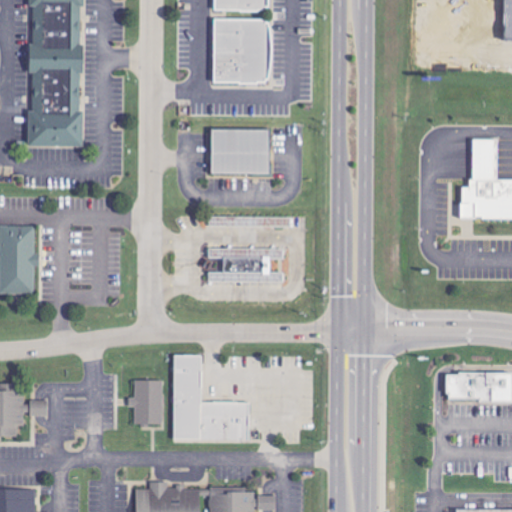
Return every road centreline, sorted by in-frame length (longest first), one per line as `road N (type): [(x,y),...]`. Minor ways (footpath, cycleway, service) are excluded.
road 1 (residential): [(0,352),(151,333),(511,330)]
road 2 (secondary): [(360,511),(364,0)]
road 3 (residential): [(151,333),(151,0)]
road 4 (secondary): [(340,0),(337,331)]
road 5 (residential): [(336,457),(53,458)]
road 6 (secondary): [(337,331),(335,511)]
